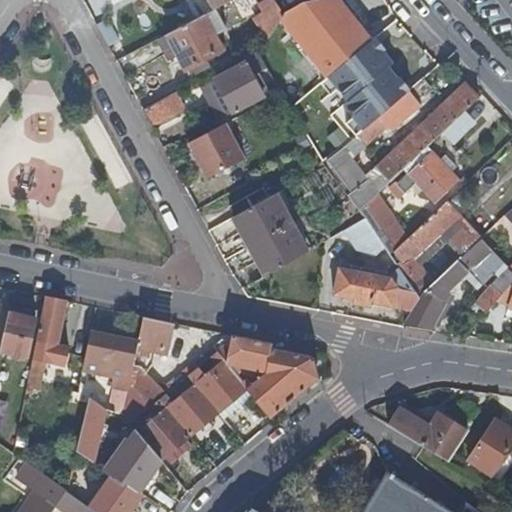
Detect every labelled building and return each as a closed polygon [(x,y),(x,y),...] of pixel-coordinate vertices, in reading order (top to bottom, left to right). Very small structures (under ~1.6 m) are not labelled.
[(209,0),(215,10),(233,0),(209,0)] [(253,20),(263,41),(283,17),(272,0),(255,0),(263,14),(253,20)] [(303,31),(314,27),(334,19),(338,17),(337,14),(375,0),(330,0),(296,12),(303,31)] [(166,36),(177,55),(185,71),(222,51),(214,36),(225,30),(215,10),(166,36)] [(334,19),(314,27),(317,35),(338,27),(334,19)] [(345,98),(346,99),(350,104),(368,125),(382,114),(365,93),(381,80),(393,68),(407,82),(423,66),(404,47),(385,28),(369,43),(381,55),(368,69),(375,76),(345,98)] [(166,61),(177,55),(166,36),(156,41),(166,61)] [(256,56),(214,78),(233,112),(263,96),(258,86),(269,80),(256,56)] [(432,90),(424,80),(413,89),(422,98),(432,90)] [(403,171),(427,149),(441,135),(471,107),(479,100),(465,85),(376,169),(383,177),(372,187),(374,189),(357,202),(363,209),(366,206),(378,195),(403,171)] [(281,93),(280,93),(281,95),(297,120),(298,119),(308,113),(291,86),(281,93)] [(392,130),(403,121),(412,113),(420,106),(408,93),(382,114),(368,125),(357,135),(336,152),(327,160),(350,192),(367,179),(351,158),(388,126),(392,130)] [(178,114),(169,97),(142,111),(151,129),(178,114)] [(339,114),(357,135),(368,125),(350,104),(339,114)] [(483,118),(471,107),(441,135),(453,147),(483,118)] [(298,119),(297,120),(324,162),(325,161),(327,160),(336,152),(311,110),(308,113),(298,119)] [(412,113),(403,121),(406,124),(415,116),(412,113)] [(439,161),(427,149),(403,171),(407,175),(396,185),(394,183),(387,190),(398,201),(409,190),(416,184),(422,190),(435,204),(458,181),(449,172),(439,161)] [(217,214),(236,203),(225,183),(239,176),(228,155),(208,165),(211,170),(198,177),(217,214)] [(444,156),(439,161),(449,172),(455,167),(444,156)] [(225,183),(236,203),(250,196),(239,176),(225,183)] [(422,190),(416,184),(409,190),(415,196),(422,190)] [(232,218),(248,248),(291,225),(274,195),(232,218)] [(366,206),(395,250),(408,238),(378,195),(366,206)] [(389,256),(424,292),(434,282),(419,265),(447,240),(462,257),(481,239),(446,202),(408,238),(395,250),(390,255),(389,256)] [(376,240),(377,239),(364,220),(363,221),(345,231),(357,251),(376,240)] [(306,253),(291,225),(248,248),(264,277),(306,253)] [(434,282),(424,292),(425,293),(410,324),(431,328),(448,293),(446,290),(466,272),(467,272),(491,250),(481,239),(462,257),(434,282)] [(511,271),(510,269),(499,258),(491,266),(501,276),(474,305),(485,315),(495,304),(511,284),(511,271)] [(371,303),(410,311),(417,298),(399,271),(398,272),(389,279),(338,269),(333,295),(354,300),(353,304),(370,308),(371,303)] [(511,284),(495,304),(508,309),(511,310),(511,284)] [(63,344),(71,300),(46,295),(32,358),(44,361),(72,368),(76,347),(63,344)] [(0,345),(0,352),(18,356),(19,348),(29,350),(36,315),(24,313),(23,317),(17,316),(12,315),(13,310),(8,309),(0,345)] [(164,350),(170,323),(143,318),(137,345),(164,350)] [(116,340),(90,335),(89,338),(115,344),(116,340)] [(238,370),(234,373),(246,389),(249,393),(269,418),(317,378),(312,358),(270,349),(271,344),(231,336),(226,363),(266,371),(265,375),(256,382),(246,371),(242,374),(238,370)] [(129,388),(137,345),(116,340),(115,344),(89,338),(83,370),(100,374),(100,371),(114,374),(113,376),(111,387),(113,388),(128,391),(129,388)] [(19,348),(18,356),(28,359),(29,350),(19,348)] [(205,376),(198,368),(188,377),(195,384),(218,412),(246,389),(234,373),(226,363),(217,352),(212,357),(218,364),(205,376)] [(44,361),(32,358),(24,399),(29,400),(30,395),(36,397),(44,361)] [(166,399),(162,402),(189,436),(204,424),(218,412),(195,384),(170,404),(166,399)] [(126,401),(128,391),(113,388),(111,398),(126,401)] [(139,389),(129,388),(128,391),(126,401),(123,416),(131,426),(146,413),(136,402),(139,389)] [(249,393),(246,389),(218,412),(221,416),(249,393)] [(126,401),(111,398),(108,414),(132,429),(135,431),(131,426),(123,416),(126,401)] [(92,464),(105,411),(88,400),(86,409),(83,422),(76,453),(92,464)] [(162,411),(137,433),(161,461),(189,436),(162,402),(158,405),(162,411)] [(396,408),(386,425),(447,462),(466,432),(436,414),(427,427),(396,408)] [(467,459),(490,475),(511,443),(511,431),(494,419),(467,459)] [(126,442),(105,473),(111,477),(123,485),(124,482),(139,492),(161,461),(137,433),(135,431),(132,429),(128,434),(133,438),(129,444),(126,442)] [(89,509),(26,465),(16,480),(34,493),(21,511),(50,511),(54,507),(61,511),(92,511),(93,511),(89,509)] [(473,511),(465,503),(459,511),(449,511),(387,474),(362,511),(473,511)] [(111,477),(89,509),(93,511),(128,511),(141,494),(139,492),(124,482),(123,485),(111,477)]
